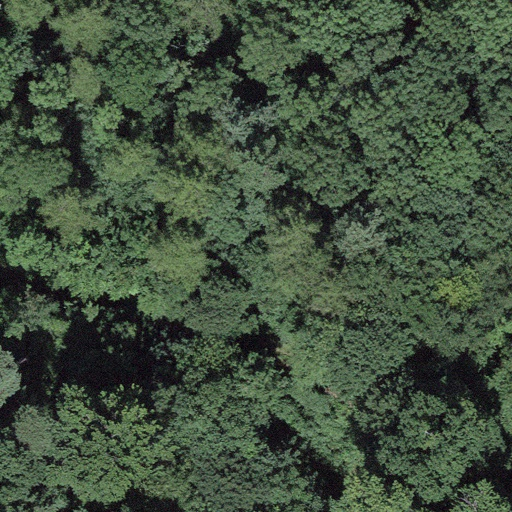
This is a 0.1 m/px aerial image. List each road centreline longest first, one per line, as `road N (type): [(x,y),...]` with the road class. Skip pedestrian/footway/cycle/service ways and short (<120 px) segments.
road 1 (track): [(0,282),(319,380),(498,511)]
road 2 (track): [(67,511),(0,398)]
